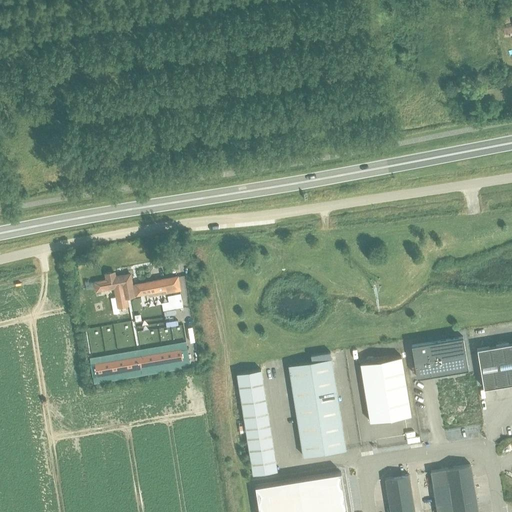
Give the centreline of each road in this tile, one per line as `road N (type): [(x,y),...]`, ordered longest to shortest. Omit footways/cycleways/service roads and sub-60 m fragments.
road 1 (trunk): [(0,232),(511,144)]
road 2 (unclassified): [(0,260),(183,224),(511,178)]
road 3 (unclassified): [(370,511),(368,477),(382,462),(470,446),(490,461),(499,511)]
